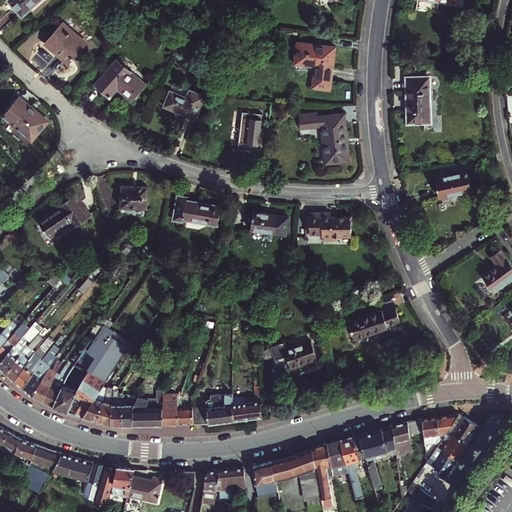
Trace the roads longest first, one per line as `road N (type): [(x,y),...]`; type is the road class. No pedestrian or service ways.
road 1 (tertiary): [(0,397),(80,439),(201,451),(465,391)]
road 2 (residential): [(99,136),(199,177),(260,190),(385,190)]
road 3 (residential): [(382,0),(373,90),(385,190)]
road 4 (residential): [(511,178),(494,70),(504,0)]
road 5 (residential): [(0,225),(99,136)]
road 6 (residential): [(0,51),(99,136)]
road 7 (residential): [(413,275),(459,356),(465,391)]
